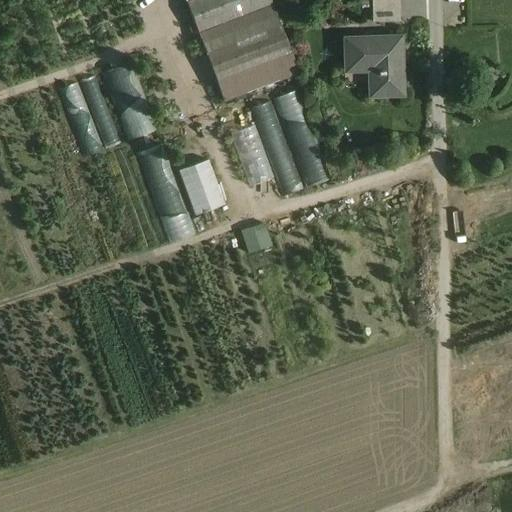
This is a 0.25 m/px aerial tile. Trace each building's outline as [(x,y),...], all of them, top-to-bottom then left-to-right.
[(184,0),(222,102),(297,73),(269,0),(184,0)] [(397,21),(395,0),(369,0),(370,22),(397,21)] [(397,37),(342,39),(342,64),(366,64),(367,96),(399,95),(398,66),(397,66),(397,52),(398,52),(397,37)] [(128,67),(106,75),(128,136),(151,128),(128,67)] [(96,80),(84,84),(105,144),(118,139),(96,80)] [(76,85),(57,91),(80,154),(99,148),(76,85)] [(324,177),(293,93),(276,101),(305,184),(324,177)] [(297,185),(267,104),(253,109),(283,191),(297,185)] [(252,128),(233,135),(248,180),(267,171),(252,128)] [(161,148),(140,155),(170,239),(190,232),(161,148)]
